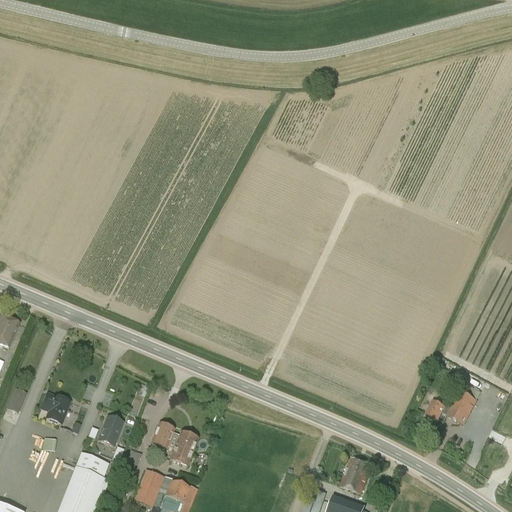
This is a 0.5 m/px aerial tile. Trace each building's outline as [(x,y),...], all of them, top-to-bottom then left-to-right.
[(0,316),(0,346),(8,350),(19,325),(0,316)] [(7,410),(20,414),(27,394),(14,390),(7,410)] [(463,427),(476,403),(459,394),(452,408),(442,403),(439,407),(432,403),(425,417),(437,424),(442,415),(447,418),(446,419),(463,427)] [(48,413),(46,420),(61,426),(70,404),(54,398),(54,399),(47,396),(41,411),(48,413)] [(107,418),(98,443),(113,449),(123,424),(107,418)] [(173,435),(175,432),(160,426),(152,445),(167,451),(167,450),(173,452),(170,461),(187,468),(197,441),(180,434),(179,437),(173,435)] [(96,440),(99,430),(92,428),(89,438),(96,440)] [(44,451),(56,453),(57,440),(45,439),(44,451)] [(124,454),(122,453),(117,451),(116,451),(112,460),(121,464),(124,454)] [(107,466),(80,456),(75,470),(95,478),(97,474),(103,476),(107,466)] [(350,458),(339,487),(360,495),(371,466),(350,458)] [(163,479),(146,472),(134,502),(151,509),(163,479)] [(185,511),(194,492),(163,479),(151,509),(159,511),(161,507),(172,511),(185,511)] [(319,511),(325,496),(310,490),(302,511),(319,511)] [(364,511),(365,510),(332,498),(326,511),(364,511)]
